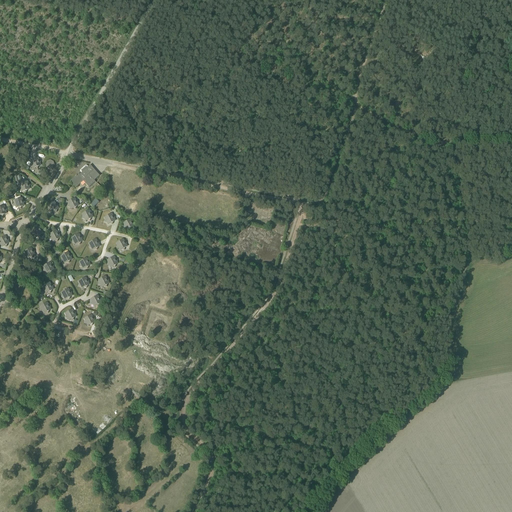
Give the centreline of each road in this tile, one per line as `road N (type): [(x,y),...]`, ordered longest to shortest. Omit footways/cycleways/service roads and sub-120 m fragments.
road 1 (track): [(193,511),(214,460),(180,419),(186,395),(268,303)]
road 2 (track): [(308,203),(67,153)]
road 3 (track): [(308,203),(325,206),(386,0)]
road 4 (unclassified): [(67,153),(153,0)]
